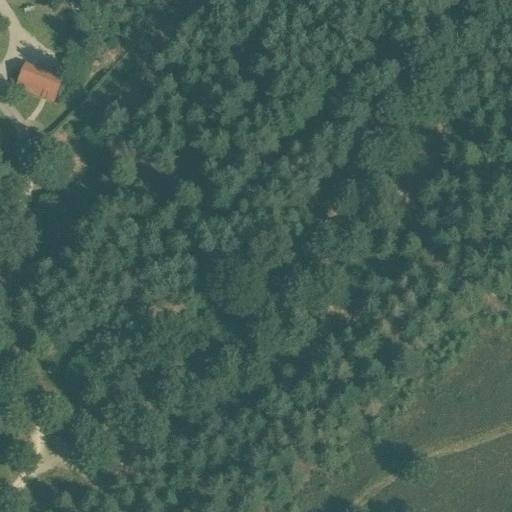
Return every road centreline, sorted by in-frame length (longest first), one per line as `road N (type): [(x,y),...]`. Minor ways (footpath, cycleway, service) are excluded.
road 1 (track): [(504,0),(443,51),(399,114),(308,302),(255,367),(133,431),(42,453)]
road 2 (track): [(0,498),(42,453),(30,412),(0,381)]
road 3 (track): [(0,238),(23,193),(26,147),(0,105)]
